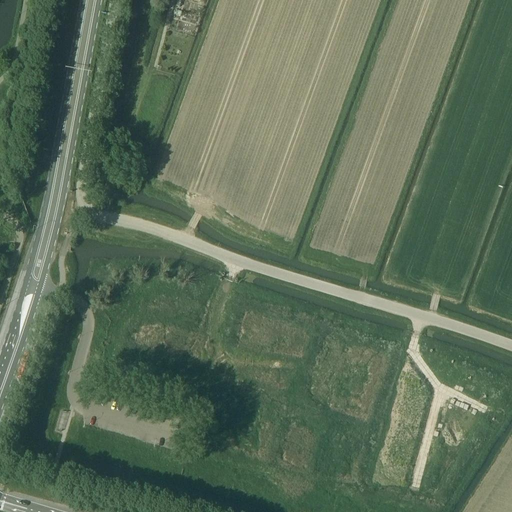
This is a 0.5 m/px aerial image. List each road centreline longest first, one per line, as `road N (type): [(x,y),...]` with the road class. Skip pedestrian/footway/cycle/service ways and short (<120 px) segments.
road 1 (unclassified): [(511,345),(82,205),(114,0)]
road 2 (secondary): [(90,0),(42,250),(0,383)]
